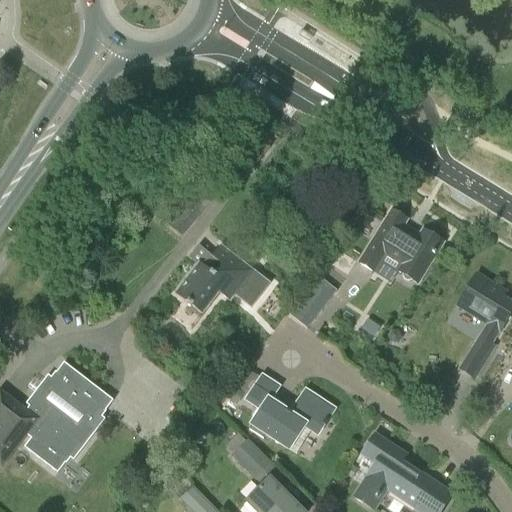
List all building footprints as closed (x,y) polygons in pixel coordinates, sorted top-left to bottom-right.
[(164,222),(181,237),(210,204),(192,189),(164,222)] [(405,222),(390,213),(358,267),(373,275),(383,258),(400,268),(397,274),(417,286),(442,244),(422,233),(418,239),(401,228),(405,222)] [(176,296),(203,317),(219,296),(230,305),(236,297),(255,272),(222,247),(213,258),(211,256),(202,267),(200,265),(176,296)] [(458,307),(487,326),(460,370),(475,379),(493,349),(491,348),(511,313),(511,305),(502,299),(505,294),(477,276),(458,307)] [(330,300),(311,285),(302,297),(321,312),(330,300)] [(31,440),(24,449),(57,475),(70,459),(74,462),(105,421),(101,418),(113,403),(64,365),(56,374),(51,380),(48,377),(26,406),(29,409),(27,411),(2,392),(0,393),(0,467),(2,469),(27,436),(31,440)] [(290,415),(268,400),(277,388),(262,378),(247,401),(262,411),(252,426),(249,432),(263,441),(267,436),(289,451),(305,428),(316,435),(323,426),(324,427),(326,423),(325,422),(333,411),(306,392),(290,415)] [(385,490),(417,511),(441,511),(452,497),(431,483),(431,484),(385,453),(389,447),(374,437),(361,456),(375,465),(366,479),(367,480),(354,500),(371,511),(385,490)] [(274,468),(248,441),(231,457),(258,484),(274,468)] [(247,503),(255,511),(299,511),(269,482),(247,503)] [(216,511),(193,488),(180,501),(190,511),(216,511)]
